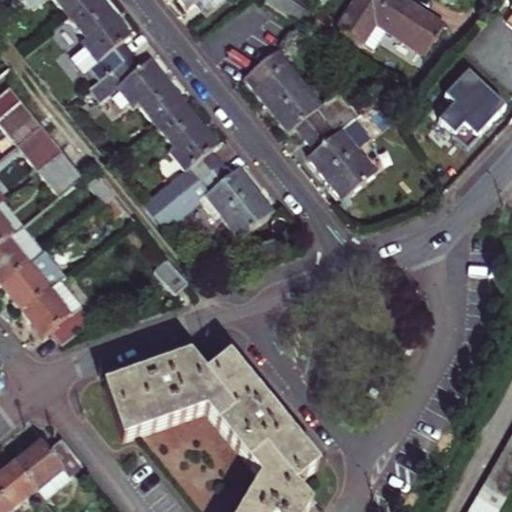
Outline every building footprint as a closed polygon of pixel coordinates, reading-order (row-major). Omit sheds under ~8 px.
[(51,0),(68,20),(93,0),(23,0),(33,12),(48,0),(51,0)] [(124,46),(132,40),(120,25),(99,0),(93,0),(68,20),(85,43),(81,46),(85,51),(71,62),(84,78),(90,73),(100,85),(133,58),(124,46)] [(176,0),(187,14),(195,7),(205,20),(226,2),(224,0),(176,0)] [(287,0),(265,0),(264,4),(305,31),(313,18),(287,0)] [(401,0),(357,0),(337,30),(362,46),(372,52),(386,32),(426,58),(434,45),(436,46),(438,43),(436,41),(445,28),(401,0)] [(339,96),(320,110),(277,56),(243,84),(270,117),(287,138),(295,132),(304,143),(348,108),(339,96)] [(156,129),(185,106),(165,81),(151,63),(143,69),(133,58),(100,85),(89,93),(100,106),(117,92),(134,112),(139,108),(156,129)] [(488,129),(505,111),(468,76),(445,100),(454,108),(439,124),(453,137),(453,138),(467,153),(479,140),(479,139),(488,129)] [(0,100),(0,122),(21,106),(10,92),(0,100)] [(354,115),(360,110),(355,103),(348,108),(354,115)] [(0,128),(18,151),(41,132),(21,106),(0,122),(0,128)] [(212,155),(220,149),(208,134),(185,106),(156,129),(174,151),(169,156),(185,176),(143,209),(153,222),(154,221),(221,167),(212,155)] [(357,153),(369,143),(354,124),(358,121),(354,115),(348,108),(304,143),(314,156),(306,162),(327,188),(341,205),(376,177),(357,153)] [(39,176),(62,157),(41,132),(18,151),(39,176)] [(60,201),(83,182),(62,157),(39,176),(60,201)] [(239,244),(274,216),(260,199),(238,172),(231,179),(221,167),(154,221),(165,235),(201,207),(214,224),(220,220),(239,244)] [(101,204),(111,195),(98,179),(88,188),(101,204)] [(124,216),(112,201),(103,208),(116,222),(124,216)] [(0,249),(22,232),(24,231),(3,205),(0,207),(0,249)] [(43,258),(22,232),(0,249),(0,288),(2,291),(43,258)] [(260,273),(280,265),(273,245),(253,252),(260,273)] [(59,287),(64,283),(43,258),(2,291),(12,304),(23,316),(59,287)] [(175,299),(188,288),(167,263),(154,274),(175,299)] [(76,308),(59,287),(23,316),(34,330),(44,342),(51,336),(62,350),(91,326),(79,312),(81,311),(77,307),(76,308)] [(205,380),(189,360),(146,375),(103,390),(123,444),(205,415),(260,482),(242,511),(309,511),(311,509),(294,489),(318,470),(273,416),(229,361),(205,380)] [(447,404),(437,420),(443,424),(453,408),(447,404)] [(511,437),(469,511),(497,511),(511,487),(511,437)] [(30,456),(14,468),(35,494),(44,505),(70,485),(68,482),(82,470),(61,444),(48,455),(41,446),(30,456)] [(1,479),(0,479),(0,502),(8,511),(13,511),(18,508),(35,494),(14,468),(1,479)] [(0,511),(8,511),(0,502),(0,511)]
